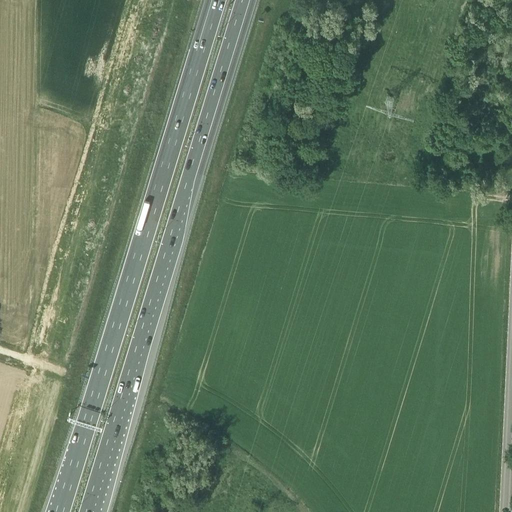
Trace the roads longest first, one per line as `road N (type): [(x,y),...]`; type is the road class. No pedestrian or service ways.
road 1 (motorway): [(89,511),(245,0)]
road 2 (motorway): [(215,0),(59,511)]
